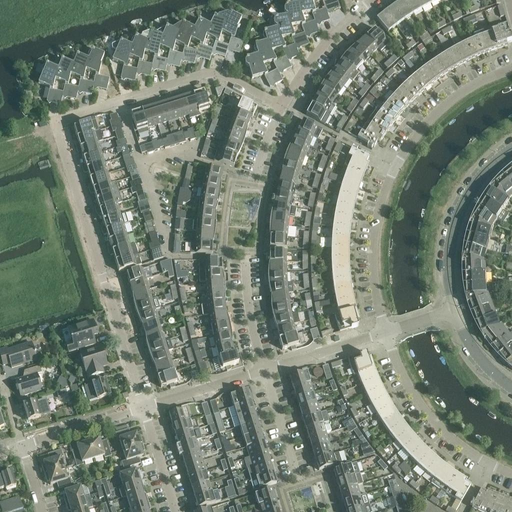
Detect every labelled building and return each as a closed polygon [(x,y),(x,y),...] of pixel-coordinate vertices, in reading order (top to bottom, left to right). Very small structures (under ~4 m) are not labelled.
[(315,13),(311,2),(310,3),(310,2),(309,0),(294,0),(295,1),(296,2),(297,2),(298,4),(300,14),(300,15),(301,15),(311,13),(312,13),(314,21),(315,21),(315,22),(315,23),(316,23),(317,23),(320,22),(321,24),(330,21),(326,11),(325,9),(315,13)] [(309,0),(310,2),(310,3),(311,2),(322,1),(325,9),(326,11),(331,9),(331,12),(340,9),(337,0),(327,0),(326,1),(325,0),(309,0)] [(403,0),(400,2),(394,6),(404,21),(412,15),(403,0)] [(403,0),(412,15),(421,10),(415,0),(403,0)] [(415,0),(421,10),(430,5),(427,0),(415,0)] [(305,25),(301,15),(300,15),(300,14),(298,4),(285,6),(286,7),(285,7),(284,10),(284,13),(286,14),(287,14),(287,16),(289,27),(291,27),(301,25),(304,34),(304,33),(304,34),(305,35),(308,34),(310,34),(310,35),(311,36),(313,35),(319,33),(316,23),(315,23),(315,22),(315,21),(314,21),(305,25)] [(391,8),(385,12),(396,27),(404,21),(394,6),(391,8)] [(396,27),(385,12),(382,15),(376,20),(388,33),(396,27)] [(245,43),(234,40),(238,29),(237,28),(241,19),(230,13),(230,14),(229,13),(218,16),(217,18),(226,22),(221,32),(222,33),(231,38),(228,46),(229,46),(228,48),(233,50),(232,52),(241,55),(245,43)] [(293,35),(291,27),(289,27),(287,16),(275,18),(275,19),(274,20),(273,22),(274,25),(275,27),(276,26),(277,28),(279,39),(280,39),(281,39),(291,37),(294,45),(295,45),(295,47),(296,47),(299,46),(300,48),(308,45),(309,45),(305,35),(304,34),(304,33),(304,34),(294,37),(293,35)] [(218,43),(222,33),(221,32),(226,22),(217,18),(214,17),(214,18),(213,17),(211,18),(210,21),(210,24),(211,24),(210,26),(205,35),(206,36),(216,41),(215,41),(213,49),(213,50),(213,51),(213,52),(217,53),(216,56),(225,58),(228,48),(229,46),(228,46),(219,43),(218,43)] [(203,46),(206,36),(205,35),(210,26),(199,20),(198,21),(197,21),(195,22),(194,25),(194,27),(195,28),(194,29),(189,38),(190,39),(200,44),(200,45),(198,52),(197,53),(198,53),(197,55),(198,55),(202,56),(201,59),(209,62),(211,56),(213,52),(213,51),(213,50),(213,49),(203,46)] [(188,49),(190,39),(189,38),(194,29),(183,23),(183,24),(182,24),(172,30),(179,33),(174,42),(175,43),(184,48),(182,55),(182,56),(182,57),(181,58),(182,58),(183,59),(186,60),(185,62),(194,65),(197,55),(198,53),(197,53),(198,52),(188,49)] [(500,25),(489,29),(497,49),(507,46),(506,44),(511,42),(507,24),(500,25)] [(172,52),(175,43),(174,42),(179,33),(172,30),(166,27),(166,29),(165,28),(157,33),(152,31),(152,32),(163,37),(158,47),(159,47),(160,48),(169,52),(167,61),(168,61),(167,63),(168,63),(169,63),(171,64),(171,66),(179,68),(182,58),(181,58),(182,57),(182,56),(182,55),(176,53),(172,52)] [(285,48),(281,39),(280,39),(279,39),(277,28),(264,32),(264,33),(263,34),(263,36),(264,39),(265,40),(266,40),(267,42),(270,52),(271,52),(281,49),(282,49),(285,57),(286,57),(287,59),(291,57),(292,60),(299,56),(296,47),(295,47),(295,45),(294,45),(289,47),(285,48)] [(374,29),(366,37),(378,49),(386,42),(374,29)] [(472,35),(474,39),(482,55),(487,53),(497,49),(489,29),(483,31),(472,35)] [(157,58),(160,48),(159,47),(158,47),(163,37),(152,32),(151,32),(150,33),(149,33),(147,34),(142,36),(141,39),(146,41),(147,42),(145,48),(143,51),(143,52),(144,52),(154,56),(154,57),(152,65),(152,66),(152,67),(154,68),(157,68),(156,71),(165,73),(167,63),(168,61),(167,61),(157,58)] [(142,63),(144,52),(143,52),(143,51),(145,48),(147,42),(146,41),(141,39),(136,37),(135,38),(134,38),(132,39),(132,41),(131,42),(131,43),(132,44),(132,45),(132,46),(130,51),(128,56),(128,57),(129,57),(139,61),(137,70),(136,72),(137,72),(140,73),(142,73),(141,74),(141,76),(144,76),(150,78),(152,67),(152,66),(152,65),(142,63)] [(366,37),(358,44),(370,56),(378,49),(366,37)] [(474,39),(464,44),(473,59),(482,55),(474,39)] [(127,68),(129,57),(128,57),(128,56),(130,51),(132,46),(131,46),(120,42),(120,43),(119,42),(112,46),(112,49),(116,51),(112,61),(123,66),(123,68),(123,70),(121,77),(126,78),(126,80),(127,81),(128,81),(135,82),(137,72),(136,72),(137,70),(127,68)] [(276,62),(271,52),(270,52),(267,42),(255,45),(255,47),(254,47),(254,49),(254,50),(255,52),(256,54),(257,53),(258,55),(261,64),(261,65),(262,65),(273,62),(273,63),(277,70),(278,72),(282,70),(283,72),(292,68),(287,59),(286,57),(285,57),(276,62)] [(352,48),(350,51),(363,64),(370,56),(358,44),(355,46),(352,48)] [(464,44),(455,48),(464,64),(473,59),(464,44)] [(455,48),(445,54),(455,69),(464,64),(455,48)] [(89,58),(88,60),(89,60),(85,70),(86,70),(96,75),(94,83),(93,85),(94,85),(98,86),(98,89),(107,91),(109,79),(99,76),(101,65),(100,65),(104,55),(92,50),(92,52),(91,51),(89,53),(88,56),(88,58),(89,58)] [(344,56),(342,59),(356,71),(363,64),(350,51),(347,54),(344,56)] [(445,54),(436,60),(446,74),(455,69),(445,54)] [(83,81),(86,70),(85,70),(89,60),(88,60),(77,55),(76,56),(74,57),(73,58),(72,60),(73,62),(73,63),(74,63),(73,65),(69,74),(70,75),(69,75),(70,75),(80,79),(78,88),(79,88),(78,90),(79,90),(83,91),(82,94),(91,96),(94,86),(94,85),(93,85),(94,83),(83,81)] [(267,75),(262,65),(261,65),(261,64),(258,55),(249,58),(246,59),(246,60),(245,60),(245,62),(246,65),(247,67),(248,67),(250,74),(252,79),(264,75),(264,77),(269,87),(270,88),(270,87),(269,85),(273,83),(274,85),(278,84),(278,83),(283,81),(278,72),(277,70),(272,73),(267,75)] [(394,56),(389,61),(392,65),(397,60),(394,56)] [(338,66),(336,69),(349,79),(356,71),(342,59),(340,62),(338,66)] [(68,86),(70,75),(69,75),(70,75),(69,74),(73,65),(72,64),(62,60),(61,61),(60,61),(59,62),(58,63),(57,65),(57,66),(58,67),(59,68),(58,69),(54,79),(54,80),(55,80),(65,84),(65,85),(63,93),(63,95),(64,95),(68,96),(67,98),(76,100),(78,91),(79,90),(78,90),(79,88),(78,88),(68,86)] [(436,60),(427,66),(438,80),(446,74),(436,60)] [(392,65),(389,61),(384,66),(387,69),(392,65)] [(52,91),(55,80),(54,80),(54,79),(58,69),(46,65),(46,66),(45,65),(43,67),(42,70),(42,72),(43,72),(38,84),(50,89),(47,102),(48,100),(52,101),(52,103),(61,105),(63,95),(63,93),(52,91)] [(427,66),(418,73),(430,86),(438,80),(427,66)] [(330,74),(328,77),(343,88),(349,79),(336,69),(333,71),(330,74)] [(380,70),(375,75),(379,78),(383,73),(380,70)] [(418,73),(410,80),(422,93),(430,86),(418,73)] [(379,78),(375,75),(370,80),(374,83),(379,78)] [(323,83),(321,86),(337,96),(343,88),(328,77),(326,80),(323,83)] [(410,80),(402,87),(414,100),(422,93),(410,80)] [(366,84),(362,90),(366,93),(370,88),(366,84)] [(320,89),(318,93),(317,96),(331,105),(337,96),(321,86),(320,89)] [(402,87),(394,95),(407,107),(414,100),(402,87)] [(215,90),(218,98),(219,97),(224,89),(222,88),(215,90)] [(193,90),(192,91),(199,113),(209,109),(204,91),(197,93),(196,90),(194,90),(193,90)] [(366,93),(362,90),(358,95),(362,98),(366,93)] [(189,96),(183,98),(188,116),(199,113),(192,91),(190,91),(189,92),(188,92),(189,96)] [(394,95),(387,103),(401,114),(407,107),(394,95)] [(172,97),(171,97),(178,119),(188,116),(183,98),(176,100),(175,96),(172,97)] [(317,96),(311,105),(330,116),(335,107),(331,105),(317,96)] [(368,96),(365,100),(371,104),(374,100),(368,96)] [(169,102),(162,104),(168,122),(178,119),(171,97),(170,97),(169,98),(168,99),(169,102)] [(235,111),(236,111),(251,118),(252,119),(257,108),(248,105),(250,102),(245,99),(244,102),(240,100),(235,111)] [(354,100),(350,106),(355,108),(358,103),(354,100)] [(365,100),(359,107),(363,110),(369,102),(365,100)] [(148,109),(141,111),(147,129),(157,125),(151,103),(149,104),(148,104),(147,105),(148,109)] [(152,103),(151,103),(157,125),(168,122),(162,104),(155,106),(154,103),(152,103)] [(387,103),(380,112),(394,122),(401,114),(387,103)] [(330,116),(311,105),(306,115),(320,123),(324,126),(330,116)] [(355,108),(350,106),(346,111),(351,114),(355,108)] [(370,118),(366,124),(385,136),(388,131),(394,122),(380,112),(377,109),(370,118)] [(147,129),(141,111),(131,114),(137,132),(139,136),(148,133),(147,129)] [(236,111),(231,121),(247,127),(251,118),(236,111)] [(231,121),(227,132),(245,138),(246,134),(247,131),(247,127),(231,121)] [(303,121),(298,131),(313,138),(318,128),(303,121)] [(74,127),(77,138),(95,132),(91,122),(74,127)] [(344,131),(348,134),(352,126),(348,124),(344,131)] [(385,136),(366,124),(360,133),(357,139),(374,148),(377,143),(379,144),(385,136)] [(193,129),(187,131),(187,133),(183,134),(185,141),(190,139),(190,141),(196,139),(193,129)] [(76,150),(98,143),(103,141),(99,131),(95,132),(77,138),(79,145),(75,146),(76,147),(76,148),(76,150)] [(298,131),(293,141),(309,147),(313,138),(298,131)] [(227,132),(224,142),(242,148),(243,145),(244,141),(245,138),(227,132)] [(289,147),(288,150),(305,157),(309,147),(293,141),(291,144),(289,147)] [(224,142),(220,152),(237,157),(237,158),(239,154),(240,151),(242,148),(224,142)] [(81,152),(83,159),(101,153),(98,143),(76,150),(77,151),(77,152),(78,153),(81,152)] [(155,152),(152,144),(144,146),(139,148),(141,154),(146,153),(147,155),(155,152)] [(334,152),(338,154),(342,146),(338,144),(334,152)] [(121,153),(123,158),(129,156),(126,146),(116,149),(117,154),(121,153)] [(285,157),(284,161),(301,167),(305,157),(288,150),(286,154),(285,157)] [(351,150),(344,168),(364,175),(368,165),(366,164),(368,159),(351,150)] [(237,157),(220,152),(216,151),(213,162),(234,168),(237,158),(237,157)] [(82,169),(82,170),(104,163),(101,153),(83,159),(85,165),(82,166),(82,168),(82,169)] [(282,168),(282,172),(298,177),(301,167),(284,161),(283,165),(282,168)] [(88,173),(90,179),(108,174),(104,163),(82,170),(83,171),(83,173),(84,174),(88,173)] [(207,167),(204,178),(221,181),(223,171),(207,167)] [(338,185),(342,186),(359,190),(362,180),(364,175),(344,168),(341,174),(338,185)] [(282,172),(279,183),(295,187),(298,177),(282,172)] [(89,190),(89,191),(111,184),(108,174),(90,179),(92,186),(88,187),(88,188),(89,190)] [(204,178),(202,188),(220,192),(221,188),(221,185),(221,181),(204,178)] [(511,187),(505,178),(496,184),(509,200),(511,197),(511,187)] [(279,183),(277,193),(293,197),(295,187),(279,183)] [(94,193),(96,200),(114,194),(111,184),(89,191),(89,192),(90,193),(90,194),(94,193)] [(492,191),(487,200),(503,211),(509,201),(510,201),(509,200),(496,184),(489,190),(490,191),(490,190),(492,191)] [(136,194),(137,198),(144,196),(141,186),(130,189),(132,195),(136,194)] [(342,186),(339,196),(356,200),(359,190),(342,186)] [(202,188),(200,199),(218,202),(219,199),(220,195),(220,192),(202,188)] [(277,193),(274,204),(291,207),(293,197),(277,193)] [(95,210),(95,211),(117,205),(114,194),(96,200),(98,207),(95,208),(95,209),(95,210)] [(339,196),(336,207),(354,210),(356,200),(339,196)] [(200,199),(198,210),(215,212),(217,209),(218,206),(218,202),(200,199)] [(487,200),(481,209),(497,220),(503,211),(487,200)] [(272,211),(271,215),(289,217),(291,207),(274,204),(273,207),(272,211)] [(100,214),(102,220),(120,215),(117,205),(95,211),(96,213),(96,214),(97,215),(100,214)] [(336,207),(334,218),(352,220),(354,210),(336,207)] [(481,209),(475,218),(491,229),(497,220),(481,209)] [(198,210),(197,221),(216,223),(216,219),(216,216),(215,212),(198,210)] [(101,231),(102,232),(124,225),(120,215),(102,220),(105,227),(101,228),(101,230),(101,231)] [(270,222),(269,226),(288,228),(289,217),(271,215),(270,218),(270,222)] [(314,218),(312,225),(318,226),(319,226),(320,219),(319,219),(314,218)] [(334,218),(333,228),(350,230),(352,220),(334,218)] [(473,226),(471,236),(490,241),(493,230),(491,229),(475,218),(470,225),(470,226),(471,225),(473,226)] [(175,221),(175,226),(175,231),(182,231),(183,220),(178,219),(178,221),(175,221)] [(194,221),(193,232),(215,234),(215,230),(216,226),(216,223),(197,221),(194,221)] [(107,234),(109,241),(127,236),(124,225),(102,232),(102,233),(103,234),(103,235),(107,234)] [(270,233),(270,237),(287,238),(288,228),(269,226),(269,230),(270,233)] [(333,228),(332,239),(349,240),(350,230),(333,228)] [(189,243),(190,243),(212,244),(213,241),(214,237),(215,234),(193,232),(190,232),(189,243)] [(108,251),(108,253),(130,246),(127,236),(109,241),(111,248),(107,249),(108,250),(108,251)] [(471,236),(468,246),(487,252),(493,253),(495,243),(490,241),(471,236)] [(287,238),(270,237),(270,248),(286,249),(287,238)] [(311,242),(311,249),(319,250),(320,238),(316,237),(316,242),(311,242)] [(157,238),(150,240),(153,250),(160,248),(157,238)] [(332,239),(331,250),(349,250),(349,240),(332,239)] [(212,244),(190,243),(190,254),(212,255),(212,244)] [(113,255),(115,262),(133,256),(130,246),(108,253),(109,254),(109,255),(110,256),(113,255)] [(468,246),(465,257),(484,262),(487,252),(468,246)] [(160,248),(150,251),(154,261),(163,258),(160,248)] [(331,250),(331,261),(349,260),(349,250),(331,250)] [(269,252),(269,263),(286,263),(286,252),(269,252)] [(133,256),(115,262),(119,272),(137,267),(141,265),(138,255),(133,256)] [(466,265),(466,275),(486,274),(485,262),(486,262),(484,262),(465,257),(463,265),(466,265)] [(160,263),(163,274),(168,272),(172,271),(171,260),(160,263)] [(199,261),(199,273),(222,271),(221,260),(199,261)] [(331,261),(332,272),(349,270),(349,260),(331,261)] [(268,270),(268,274),(286,273),(286,263),(269,263),(268,267),(268,270)] [(126,274),(130,284),(146,279),(142,269),(126,274)] [(332,272),(333,282),(350,280),(349,270),(332,272)] [(199,284),(205,283),(224,282),(223,278),(223,274),(222,271),(199,273),(199,284)] [(268,282),(269,285),(287,284),(286,273),(268,274),(268,278),(268,282)] [(466,275),(467,286),(487,285),(486,274),(466,275)] [(130,284),(133,295),(149,290),(146,279),(130,284)] [(333,282),(334,293),(351,290),(350,280),(333,282)] [(205,283),(206,293),(225,292),(225,289),(224,285),(224,282),(205,283)] [(270,293),(271,296),(288,294),(287,284),(269,285),(269,289),(270,293)] [(487,285),(467,286),(467,296),(489,295),(493,294),(493,284),(487,285)] [(134,302),(134,305),(152,300),(149,290),(133,295),(133,298),(134,302)] [(334,293),(336,304),(353,300),(351,290),(334,293)] [(206,293),(208,305),(224,303),(225,299),(225,296),(225,292),(206,293)] [(271,304),(271,307),(290,305),(288,294),(271,296),(271,300),(271,304)] [(471,304),(474,313),(493,306),(489,296),(489,295),(467,296),(468,305),(471,304)] [(136,313),(138,316),(155,311),(152,300),(134,305),(135,309),(136,313)] [(336,304),(339,314),(356,310),(353,300),(336,304)] [(203,317),(209,316),(226,313),(224,303),(208,305),(202,306),(203,317)] [(272,315),(273,318),(292,315),(290,305),(271,307),(272,311),(272,315)] [(474,313),(478,323),(497,316),(493,306),(474,313)] [(356,310),(339,314),(335,315),(338,326),(340,333),(358,327),(356,321),(359,320),(356,310)] [(141,323),(142,326),(159,321),(155,311),(138,316),(139,320),(141,323)] [(209,316),(211,326),(229,323),(228,319),(227,316),(226,313),(209,316)] [(276,325),(277,329),(294,325),(299,324),(297,314),(292,315),(273,318),(274,322),(276,325)] [(478,323),(482,334),(500,326),(497,316),(478,323)] [(142,326),(146,336),(162,331),(160,327),(163,326),(161,320),(159,321),(142,326)] [(71,338),(70,338),(71,340),(72,340),(72,343),(66,345),(69,352),(95,344),(93,337),(98,336),(93,321),(76,327),(68,329),(71,338)] [(211,326),(213,337),(231,333),(231,330),(230,326),(229,323),(211,326)] [(277,329),(280,339),(296,335),(294,325),(277,329)] [(487,339),(494,347),(509,335),(502,326),(500,326),(482,334),(485,342),(486,341),(485,341),(487,339)] [(310,331),(314,341),(320,339),(317,329),(310,331)] [(146,343),(147,347),(165,341),(162,331),(146,336),(146,340),(146,343)] [(213,337),(215,348),(232,344),(232,340),(232,337),(231,333),(213,337)] [(280,339),(279,339),(282,351),(291,348),(292,351),(293,351),(296,351),(295,347),(300,345),(297,335),(296,335),(280,339)] [(494,347),(500,356),(511,346),(511,338),(509,335),(494,347)] [(149,354),(150,357),(168,352),(165,341),(147,347),(148,350),(149,354)] [(36,360),(36,359),(34,354),(36,354),(35,352),(34,352),(31,344),(7,352),(6,348),(0,350),(0,355),(3,366),(10,364),(12,369),(12,368),(12,367),(36,360),(36,361),(36,360)] [(215,348),(218,358),(234,354),(232,344),(215,348)] [(511,346),(500,356),(507,364),(511,360),(511,346)] [(105,366),(99,348),(80,354),(86,372),(87,371),(89,378),(103,373),(101,367),(105,366)] [(199,352),(194,353),(196,360),(201,358),(200,355),(205,353),(204,350),(199,352)] [(153,364),(155,367),(171,362),(168,352),(150,357),(152,361),(153,364)] [(218,358),(217,358),(220,370),(226,368),(227,372),(228,372),(229,371),(231,370),(229,367),(238,364),(235,353),(234,354),(218,358)] [(353,376),(357,375),(374,368),(370,358),(368,359),(366,353),(348,359),(350,366),(353,376)] [(155,367),(158,377),(159,377),(175,372),(174,372),(171,362),(155,367)] [(198,364),(200,371),(201,376),(208,373),(204,362),(198,364)] [(322,367),(326,380),(332,379),(328,365),(322,367)] [(16,381),(21,397),(42,391),(37,375),(41,373),(39,367),(24,371),(26,378),(16,381)] [(357,375),(361,385),(377,378),(374,368),(357,375)] [(159,377),(158,377),(157,377),(161,388),(170,385),(171,389),(173,389),(174,388),(175,388),(174,384),(179,383),(175,372),(174,372),(175,372),(159,377)] [(290,377),(293,388),(310,383),(307,372),(290,377)] [(361,385),(366,395),(382,387),(377,378),(361,385)] [(109,398),(112,397),(110,392),(109,392),(105,380),(92,384),(93,385),(85,387),(89,401),(97,399),(97,400),(108,396),(109,398)] [(293,388),(296,398),(313,393),(310,383),(293,388)] [(366,395),(371,405),(386,396),(382,387),(366,395)] [(56,393),(57,397),(62,396),(63,398),(71,396),(69,389),(56,393)] [(230,396),(233,407),(251,401),(247,391),(230,396)] [(296,398),(299,409),(317,403),(313,393),(296,398)] [(371,405),(376,414),(391,405),(386,396),(371,405)] [(40,416),(50,413),(46,400),(36,403),(36,402),(23,406),(27,418),(25,418),(27,423),(30,422),(29,421),(41,417),(40,416)] [(210,402),(214,415),(219,413),(215,401),(210,402)] [(233,407),(237,417),(254,412),(251,401),(233,407)] [(205,418),(211,416),(207,403),(201,405),(205,418)] [(299,409),(303,419),(320,414),(317,403),(299,409)] [(376,414),(382,424),(397,414),(391,405),(376,414)] [(169,415),(172,426),(190,420),(186,410),(169,415)] [(237,417),(240,427),(257,422),(254,412),(237,417)] [(306,429),(323,424),(329,422),(326,412),(320,414),(303,419),(306,429)] [(382,424),(388,433),(402,422),(397,414),(382,424)] [(209,426),(213,425),(212,420),(211,416),(205,418),(208,426),(209,426)] [(172,426),(176,436),(193,431),(190,420),(172,426)] [(240,427),(243,438),(260,432),(257,422),(240,427)] [(388,433),(395,441),(408,430),(402,422),(388,433)] [(309,440),(326,434),(330,433),(331,431),(329,425),(327,424),(324,426),(323,424),(306,429),(309,440)] [(350,427),(346,428),(348,434),(353,431),(357,429),(354,424),(350,427)] [(179,446),(196,441),(202,439),(198,429),(193,431),(176,436),(179,446)] [(119,440),(122,450),(142,444),(141,440),(138,440),(136,434),(130,436),(128,430),(127,430),(117,433),(115,434),(117,441),(119,440)] [(395,441),(402,450),(415,438),(408,430),(395,441)] [(243,438),(246,448),(263,443),(260,432),(243,438)] [(309,440),(312,450),(329,445),(326,434),(309,440)] [(402,450),(409,458),(422,445),(415,438),(402,450)] [(106,441),(100,442),(99,439),(93,441),(92,439),(82,441),(82,444),(77,446),(78,450),(72,451),(77,467),(83,465),(83,463),(104,456),(105,459),(111,456),(106,441)] [(354,448),(363,445),(367,443),(364,439),(360,441),(358,442),(358,440),(352,442),(354,448)] [(179,446),(182,457),(199,451),(196,441),(179,446)] [(246,448),(249,458),(267,453),(263,443),(246,448)] [(142,444),(122,450),(126,461),(122,463),(124,469),(140,464),(139,458),(143,457),(141,451),(144,449),(142,444)] [(312,450),(316,460),(333,455),(329,445),(312,450)] [(409,458),(417,465),(429,453),(422,445),(409,458)] [(43,470),(44,475),(64,469),(61,458),(63,457),(61,451),(48,455),(50,461),(43,463),(45,469),(43,470)] [(182,457),(185,467),(202,462),(199,451),(182,457)] [(244,460),(247,470),(270,463),(267,453),(249,458),(244,460)] [(333,455),(316,460),(319,471),(342,464),(338,453),(333,455)] [(417,465),(425,473),(437,459),(429,453),(417,465)] [(425,473),(433,480),(445,466),(437,459),(425,473)] [(185,467),(188,477),(206,472),(202,462),(185,467)] [(247,470),(251,481),(273,473),(270,463),(247,470)] [(398,468),(395,472),(398,475),(405,468),(404,467),(406,465),(404,463),(401,465),(399,468),(398,468)] [(333,470),(337,481),(354,476),(351,465),(333,470)] [(431,483),(446,494),(458,475),(453,472),(445,466),(433,480),(431,483)] [(64,469),(44,475),(46,480),(49,480),(50,485),(57,483),(59,489),(72,485),(70,479),(67,479),(64,469)] [(12,476),(14,475),(12,470),(9,471),(10,472),(1,475),(1,476),(0,476),(0,490),(5,489),(6,490),(16,487),(12,476)] [(119,475),(123,487),(141,481),(140,476),(137,476),(135,470),(119,475)] [(188,477),(192,488),(209,482),(206,472),(188,477)] [(273,473),(251,481),(254,491),(276,484),(273,473)] [(340,491),(357,486),(363,484),(360,474),(354,476),(337,481),(340,491)] [(458,475),(446,494),(455,499),(461,503),(470,486),(465,483),(467,481),(458,475)] [(122,499),(126,497),(142,492),(141,487),(143,485),(141,481),(123,487),(118,488),(122,499)] [(192,488),(195,498),(212,493),(209,482),(192,488)] [(64,500),(66,504),(90,497),(86,485),(65,492),(66,498),(64,500)] [(394,486),(390,487),(391,492),(392,496),(393,497),(399,495),(398,490),(396,485),(394,486)] [(340,491),(343,502),(360,496),(357,486),(340,491)] [(255,495),(258,506),(275,500),(272,490),(255,495)] [(478,511),(479,511),(489,511),(496,496),(487,491),(486,494),(480,491),(472,508),(478,511)] [(126,497),(130,508),(148,503),(147,498),(144,498),(142,492),(126,497)] [(212,493),(195,498),(198,509),(215,503),(212,493)] [(343,502),(346,511),(369,505),(366,495),(360,496),(343,502)] [(394,503),(396,508),(400,507),(403,506),(401,499),(399,495),(393,497),(394,503)] [(508,511),(511,501),(502,498),(496,496),(489,511),(508,511)] [(70,511),(78,511),(87,509),(93,508),(90,497),(66,504),(67,509),(70,509),(70,511)] [(429,501),(437,506),(440,502),(432,497),(429,501)] [(21,505),(22,505),(21,504),(19,498),(0,504),(0,506),(1,511),(23,511),(23,510),(21,505)] [(258,506),(259,511),(273,511),(278,511),(275,500),(258,506)] [(130,508),(130,511),(148,511),(147,509),(150,507),(148,503),(130,508)]
